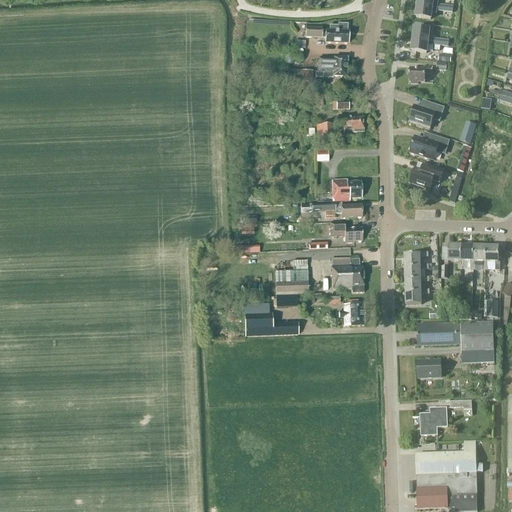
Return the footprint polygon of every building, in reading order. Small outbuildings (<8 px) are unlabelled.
[(432,3),(432,0),(417,0),(417,6),(453,10),(453,7),(438,5),(438,4),(432,3)] [(452,14),(453,10),(417,6),(415,18),(430,20),(431,13),(437,14),(437,12),(452,14)] [(347,33),(347,25),(337,24),(337,27),(329,26),(329,32),(321,31),(322,29),(306,28),(305,38),(325,39),(325,44),(347,45),(348,33),(347,33)] [(413,40),(428,42),(428,37),(429,30),(414,28),(413,40)] [(448,48),(448,44),(433,42),(413,40),(411,52),(426,54),(427,46),(432,47),(432,46),(448,48)] [(346,78),(347,59),(334,59),(334,60),(318,60),(317,74),(315,74),(315,79),(323,79),(323,77),(346,78)] [(446,72),(447,63),(436,62),(436,71),(446,72)] [(433,72),(433,68),(424,68),(424,70),(409,69),(408,83),(411,83),(410,85),(418,85),(418,84),(424,84),(425,75),(432,75),(433,72)] [(311,84),(313,72),(301,71),(302,71),(288,69),(287,82),(300,84),(300,83),(311,84)] [(511,94),(499,90),(497,96),(501,97),(511,100),(511,94)] [(511,100),(501,97),(499,102),(511,105),(511,100)] [(348,101),(336,102),(336,112),(348,111),(348,101)] [(440,122),(444,108),(431,104),(428,111),(414,106),(409,122),(430,128),(433,120),(440,122)] [(490,105),(482,106),(483,113),(491,112),(490,105)] [(364,133),(363,130),(364,130),(363,118),(335,119),(335,134),(343,134),(343,131),(352,130),(352,134),(364,133)] [(316,142),(334,141),(333,126),(315,127),(316,142)] [(501,198),(511,161),(511,156),(511,155),(511,139),(486,131),(470,184),(478,186),(476,191),(501,198)] [(470,147),(473,137),(463,133),(459,143),(470,147)] [(445,152),(449,142),(434,137),(432,143),(414,138),(409,153),(433,161),(437,149),(445,152)] [(468,158),(471,149),(463,146),(460,155),(468,158)] [(328,152),(316,152),(316,163),(328,163),(328,152)] [(439,184),(444,170),(423,163),(421,171),(414,168),(409,185),(430,192),(433,182),(439,184)] [(347,181),(332,182),(333,202),(349,202),(349,200),(360,199),(360,183),(347,184),(347,181)] [(448,203),(454,204),(457,195),(451,193),(448,202),(448,203)] [(341,207),(341,205),(301,206),(302,214),(312,214),(312,213),(324,212),(325,219),(335,219),(335,215),(341,215),(341,220),(361,219),(361,206),(341,207)] [(345,230),(344,224),(329,224),(330,239),(344,238),(344,244),(353,244),(353,243),(362,243),(361,229),(345,230)] [(461,262),(461,246),(448,246),(448,262),(458,262),(457,270),(462,270),(462,262),(461,262)] [(473,262),(474,247),(461,246),(461,262),(462,262),(470,262),(470,271),(474,271),(475,262),(473,262)] [(485,263),(486,247),(474,247),(473,262),(475,262),(483,263),(482,271),(487,271),(487,263),(485,263)] [(485,263),(487,263),(495,263),(495,271),(499,272),(500,263),(498,263),(499,248),(486,247),(485,263)] [(420,268),(420,266),(420,258),(428,258),(428,253),(420,253),(420,255),(404,256),(404,268),(420,268)] [(350,261),(350,259),(331,259),(332,291),(351,291),(351,295),(363,295),(363,287),(363,269),(359,269),(358,260),(350,261)] [(420,280),(420,278),(420,270),(429,270),(428,266),(420,266),(420,268),(404,268),(405,281),(420,280)] [(275,296),(308,295),(307,272),(275,273),(275,296)] [(421,293),(421,291),(421,283),(429,283),(429,278),(420,278),(420,280),(405,281),(405,293),(421,293)] [(511,292),(511,286),(507,284),(503,293),(510,296),(511,292)] [(452,299),(453,289),(444,289),(443,299),(452,299)] [(421,293),(405,293),(405,306),(421,305),(421,295),(429,295),(429,290),(421,291),(421,293)] [(324,306),(335,306),(339,303),(339,297),(324,298),(324,306)] [(498,318),(498,302),(486,302),(486,318),(498,318)] [(363,305),(358,305),(349,305),(349,306),(343,306),(343,313),(340,313),(340,318),(343,318),(343,328),(350,327),(350,328),(364,327),(363,318),(364,318),(364,314),(363,314),(363,305)] [(429,312),(429,320),(440,320),(440,312),(429,312)] [(297,324),(272,325),(271,315),(245,317),(246,339),(272,337),(298,337),(297,324)] [(462,357),(493,356),(493,352),(493,324),(416,326),(417,347),(461,346),(461,353),(462,353),(462,357)] [(493,356),(462,357),(462,365),(494,364),(493,356)] [(418,379),(441,378),(440,362),(417,363),(418,379)] [(472,411),(471,402),(450,402),(450,409),(463,409),(463,411),(472,411)] [(420,437),(437,436),(437,429),(447,428),(446,409),(435,409),(435,415),(419,415),(420,437)] [(476,465),(475,442),(464,442),(465,453),(415,455),(416,476),(417,476),(417,490),(416,490),(417,511),(454,509),(454,511),(477,511),(477,496),(476,473),(483,472),(483,465),(476,465)]
